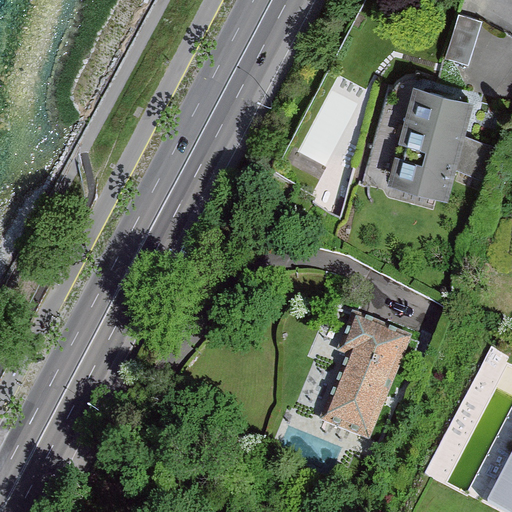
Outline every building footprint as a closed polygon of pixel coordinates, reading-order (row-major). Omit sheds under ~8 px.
[(451,55),(468,61),(481,24),(483,17),(460,10),(445,53),(451,55)] [(462,131),(472,93),(414,77),(388,174),(446,189),(453,164),(462,131)] [(462,131),(453,164),(486,179),(499,146),(462,131)] [(366,439),(408,338),(355,316),(341,349),(348,352),(320,420),(366,439)] [(511,511),(511,458),(489,503),(506,511),(511,511)]
